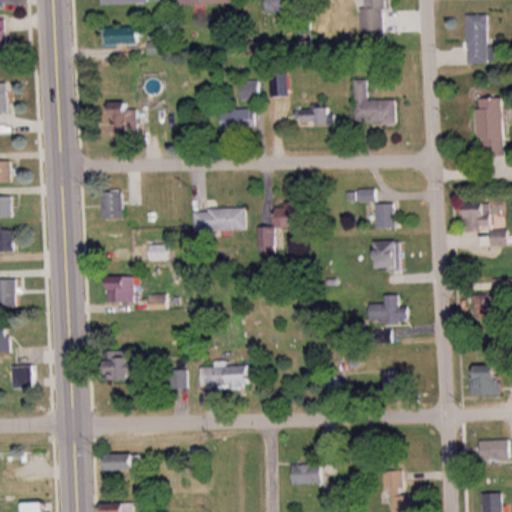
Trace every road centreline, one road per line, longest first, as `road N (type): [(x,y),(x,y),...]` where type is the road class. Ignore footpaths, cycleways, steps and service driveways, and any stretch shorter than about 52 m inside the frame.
road 1 (secondary): [(79,511),(53,0)]
road 2 (residential): [(449,511),(426,0)]
road 3 (residential): [(75,424),(511,414)]
road 4 (residential): [(63,166),(434,159)]
